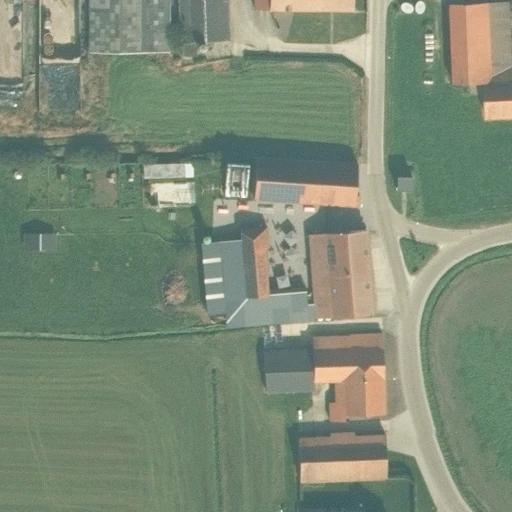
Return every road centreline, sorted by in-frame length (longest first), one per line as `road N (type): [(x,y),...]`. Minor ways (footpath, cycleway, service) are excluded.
road 1 (unclassified): [(460,511),(440,480),(411,390),(412,295)]
road 2 (unclassified): [(381,218),(371,175),(375,0)]
